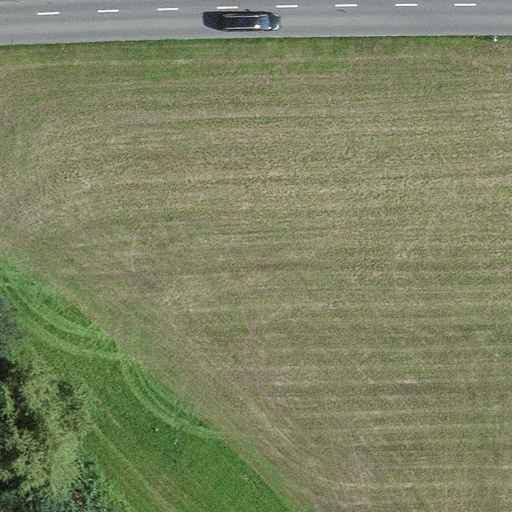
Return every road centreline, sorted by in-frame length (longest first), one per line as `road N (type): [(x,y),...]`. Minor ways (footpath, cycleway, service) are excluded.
road 1 (tertiary): [(0,20),(335,4)]
road 2 (tertiary): [(335,4),(511,7)]
